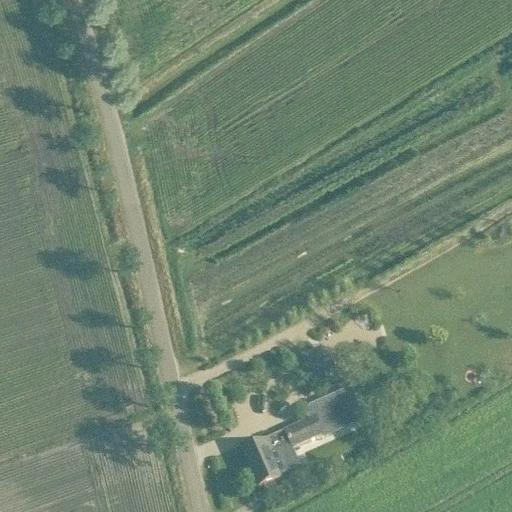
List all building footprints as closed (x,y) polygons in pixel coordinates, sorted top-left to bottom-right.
[(415,339),(425,357),(439,349),(429,331),(415,339)] [(361,362),(369,378),(389,368),(381,352),(361,362)] [(311,353),(300,357),(310,384),(321,379),(311,353)] [(396,374),(404,389),(426,377),(417,362),(396,374)] [(322,370),(325,377),(328,387),(340,383),(335,371),(333,366),(322,370)] [(242,452),(259,490),(280,481),(269,455),(277,452),(290,446),(292,452),(324,437),(324,436),(361,418),(365,428),(377,422),(373,413),(380,409),(372,393),(283,432),(283,433),(272,439),(242,452)] [(400,424),(375,438),(384,452),(402,441),(401,440),(433,424),(425,409),(399,422),(400,424)] [(349,458),(341,462),(344,469),(353,466),(349,458)]
